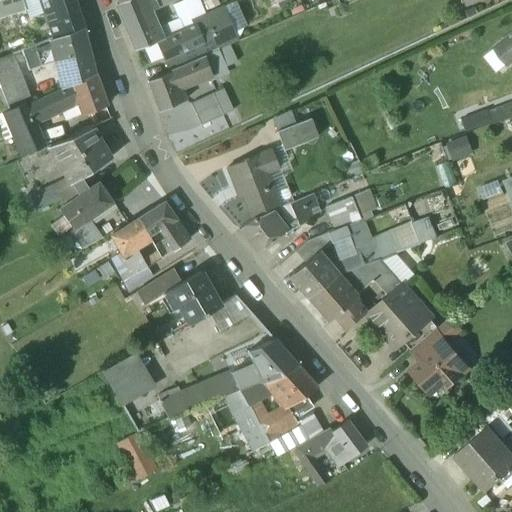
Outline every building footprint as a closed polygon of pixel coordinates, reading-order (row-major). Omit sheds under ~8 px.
[(21,0),(8,0),(0,3),(0,12),(2,18),(25,9),(21,0)] [(73,0),(49,0),(61,36),(83,28),(73,0)] [(122,0),(118,2),(115,3),(129,35),(152,26),(146,12),(157,8),(153,0),(122,0)] [(153,0),(157,8),(158,8),(158,7),(173,0),(153,0)] [(197,0),(190,0),(182,4),(190,20),(204,14),(197,0)] [(204,14),(190,20),(193,28),(196,27),(202,42),(164,58),(169,71),(170,71),(218,50),(236,42),(220,7),(204,14)] [(193,28),(157,43),(164,58),(202,42),(196,27),(193,28)] [(61,36),(48,40),(50,46),(65,86),(70,84),(95,74),(83,28),(61,36)] [(511,33),(510,35),(511,35),(495,48),(507,64),(511,60),(511,33)] [(48,40),(35,45),(38,54),(47,51),(50,46),(48,40)] [(157,42),(146,46),(153,62),(164,58),(157,43),(157,42)] [(26,48),(21,51),(27,67),(41,62),(38,54),(35,45),(26,48)] [(218,50),(204,56),(210,71),(224,64),(218,50)] [(21,51),(12,54),(0,58),(0,74),(18,68),(18,70),(27,67),(21,51)] [(204,56),(170,71),(171,72),(172,72),(177,86),(210,73),(210,71),(204,56)] [(18,68),(0,74),(0,87),(2,93),(6,104),(28,96),(18,70),(18,68)] [(171,72),(147,82),(159,111),(183,101),(177,86),(172,72),(171,72)] [(95,74),(70,84),(71,86),(78,101),(84,114),(106,105),(95,74)] [(71,86),(26,107),(32,122),(78,101),(71,86)] [(223,90),(190,105),(200,126),(232,110),(223,90)] [(25,104),(3,113),(21,156),(43,147),(32,122),(26,107),(25,104)] [(511,104),(499,110),(503,120),(511,116),(511,104)] [(276,130),(299,120),(295,109),(271,118),(276,130)] [(303,122),(277,132),(283,150),(309,140),(303,122)] [(91,128),(54,144),(65,163),(60,166),(79,196),(89,190),(81,177),(110,159),(91,128)] [(452,160),(474,152),(468,134),(446,142),(452,160)] [(222,154),(226,165),(243,159),(239,148),(222,154)] [(271,149),(228,166),(236,186),(240,184),(253,218),(269,211),(281,207),(268,173),(279,169),(271,149)] [(511,176),(502,180),(511,202),(511,176)] [(499,182),(481,187),(484,197),(502,192),(499,182)] [(57,183),(31,195),(39,210),(64,197),(57,183)] [(79,196),(59,211),(73,230),(88,219),(112,202),(98,183),(89,190),(79,196)] [(446,192),(407,204),(412,220),(451,207),(446,192)] [(310,195),(302,198),(310,219),(318,214),(310,195)] [(302,198),(289,203),(298,226),(310,219),(302,198)] [(351,198),(325,208),(334,230),(344,226),(360,220),(351,198)] [(164,203),(138,219),(148,236),(159,230),(176,220),(164,203)] [(269,211),(253,218),(239,228),(256,251),(284,230),(269,211)] [(88,219),(73,230),(85,247),(102,237),(88,219)] [(138,219),(111,236),(121,252),(119,253),(124,261),(138,252),(135,246),(148,236),(138,219)] [(176,220),(159,230),(165,239),(166,240),(183,229),(176,220)] [(360,220),(344,226),(348,237),(355,253),(358,252),(363,265),(375,261),(360,220)] [(334,230),(327,233),(331,243),(348,237),(344,226),(334,230)] [(183,229),(166,240),(173,251),(190,239),(183,229)] [(419,238),(403,243),(405,250),(421,244),(419,238)] [(166,240),(165,239),(154,247),(161,258),(173,251),(166,240)] [(138,252),(124,261),(126,265),(117,270),(123,281),(147,267),(138,252)] [(355,253),(338,260),(338,261),(330,264),(328,267),(335,275),(363,265),(358,252),(355,253)] [(315,253),(288,276),(307,297),(335,275),(328,267),(315,253)] [(375,261),(363,265),(375,279),(390,296),(402,286),(379,259),(375,261)] [(96,267),(100,277),(114,271),(110,261),(96,267)] [(363,265),(335,275),(354,297),(375,279),(363,265)] [(147,267),(123,281),(129,292),(153,277),(147,267)] [(172,269),(147,285),(155,298),(169,290),(180,283),(172,269)] [(180,283),(169,290),(188,322),(219,304),(200,272),(180,283)] [(335,275),(307,297),(327,321),(334,315),(354,297),(335,275)] [(390,296),(369,314),(384,331),(417,302),(402,286),(390,296)] [(143,305),(148,314),(167,303),(162,294),(143,305)] [(235,296),(207,312),(219,332),(251,313),(235,296)] [(354,297),(334,315),(347,331),(368,312),(364,307),(363,308),(354,297)] [(417,302),(384,331),(398,346),(403,341),(430,318),(417,302)] [(176,309),(169,315),(171,318),(153,332),(161,343),(187,323),(176,309)] [(430,318),(403,341),(411,350),(435,330),(438,327),(430,318)] [(435,330),(411,350),(421,362),(446,342),(435,330)] [(274,339),(248,352),(253,363),(261,381),(262,383),(268,380),(281,374),(298,366),(274,339)] [(421,362),(412,371),(431,393),(441,384),(445,389),(463,373),(456,365),(461,360),(446,342),(421,362)] [(152,387),(132,354),(102,372),(121,405),(152,387)] [(230,370),(252,364),(250,356),(228,362),(230,370)] [(253,363),(179,395),(176,389),(168,392),(170,398),(160,402),(168,420),(238,390),(261,381),(253,363)] [(298,366),(281,374),(268,380),(275,390),(285,407),(286,407),(317,387),(298,366)] [(261,381),(238,390),(246,404),(250,402),(275,390),(268,380),(262,383),(261,381)] [(500,399),(483,414),(491,424),(509,408),(501,399),(500,399)] [(258,407),(253,406),(250,402),(246,404),(253,419),(262,415),(258,407)] [(285,407),(265,419),(262,415),(253,419),(257,425),(265,437),(293,419),(286,407),(285,407)] [(346,421),(332,432),(327,446),(341,464),(365,446),(346,421)] [(257,425),(244,433),(253,449),(267,441),(265,437),(257,425)] [(511,468),(511,455),(487,426),(455,454),(487,491),(511,468)] [(330,429),(292,449),(300,461),(311,455),(327,446),(332,432),(330,429)] [(115,442),(134,480),(157,469),(138,431),(115,442)] [(292,449),(286,453),(299,472),(304,468),(300,461),(292,449)] [(311,455),(300,461),(304,468),(317,486),(328,481),(311,455)]
